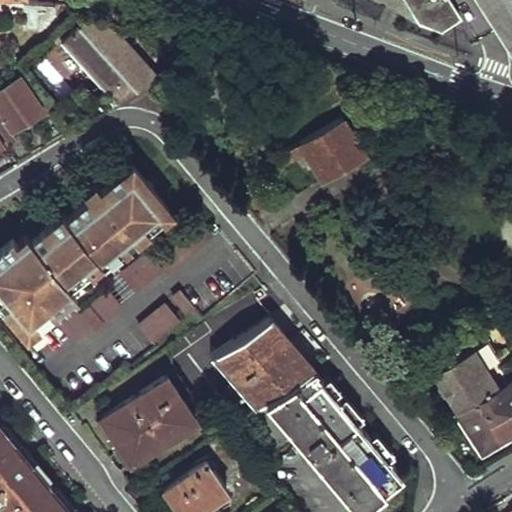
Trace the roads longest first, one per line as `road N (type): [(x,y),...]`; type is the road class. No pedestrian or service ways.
road 1 (residential): [(0,186),(108,121),(138,117),(164,127),(470,498)]
road 2 (tertiary): [(511,103),(235,0)]
road 3 (residential): [(0,357),(125,511)]
